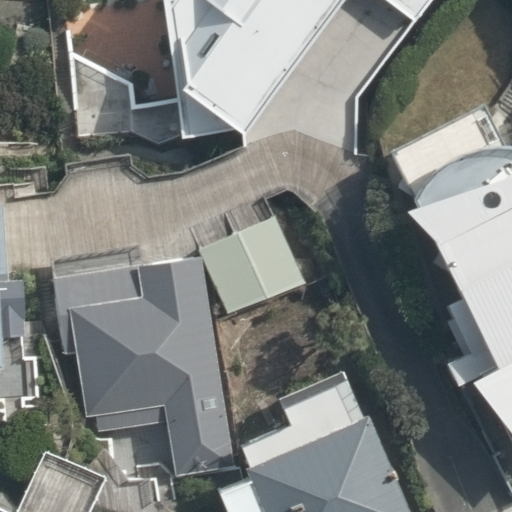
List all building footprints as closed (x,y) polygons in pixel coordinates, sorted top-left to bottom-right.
[(192,164),(257,166),(371,14),(427,49),(462,0),(204,0),(182,31),(171,31),(192,164)] [(70,53),(77,135),(130,130),(129,77),(70,53)] [(454,382),(511,442),(511,145),(498,142),(481,100),(388,145),(468,350),(445,359),(454,382)] [(202,247),(227,309),(305,280),(272,212),(202,247)] [(164,417),(173,473),(231,463),(197,251),(51,274),(63,352),(76,350),(86,411),(94,409),(97,428),(164,417)] [(0,365),(1,365),(0,335),(0,312),(24,311),(19,273),(0,273),(0,365)] [(410,511),(363,409),(357,412),(338,369),(273,398),(285,423),(239,444),(246,460),(241,462),(246,473),(215,487),(225,511),(410,511)]
